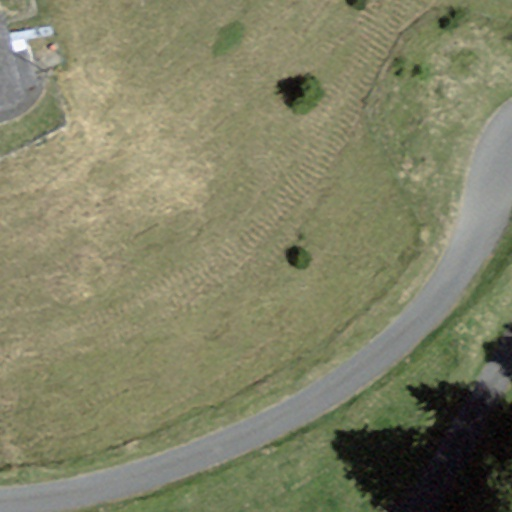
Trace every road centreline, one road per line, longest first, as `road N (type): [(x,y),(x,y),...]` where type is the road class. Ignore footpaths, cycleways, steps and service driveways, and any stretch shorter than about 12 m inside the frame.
road 1 (unclassified): [(0,501),(93,490),(203,452),(291,414),(345,378),(417,321),(470,246),(511,145)]
road 2 (unclassified): [(511,354),(417,511)]
